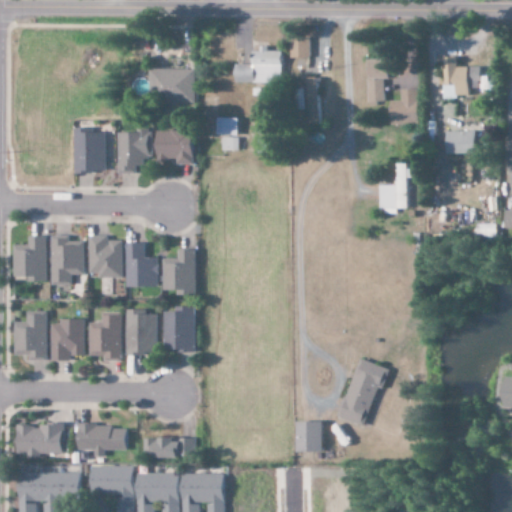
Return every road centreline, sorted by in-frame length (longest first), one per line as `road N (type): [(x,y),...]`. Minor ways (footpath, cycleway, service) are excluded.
road 1 (residential): [(0,6),(511,10)]
road 2 (residential): [(0,392),(289,395)]
road 3 (residential): [(0,206),(288,206)]
